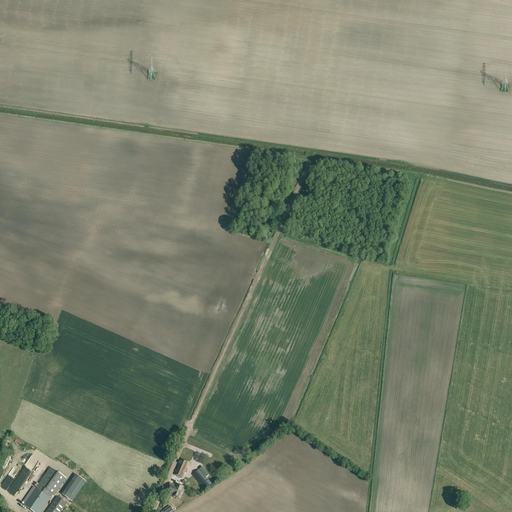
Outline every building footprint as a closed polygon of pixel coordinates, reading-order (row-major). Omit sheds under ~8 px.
[(6,468),(12,455),(8,454),(2,467),(6,468)] [(182,478),(189,462),(181,458),(174,474),(182,478)] [(51,467),(36,488),(24,506),(33,511),(40,511),(53,494),(55,495),(67,478),(51,467)] [(202,486),(208,481),(199,469),(193,475),(202,486)] [(80,470),(65,495),(74,500),(87,479),(84,477),(87,473),(80,470)] [(179,499),(184,487),(177,484),(177,485),(171,483),(166,493),(173,496),(173,497),(179,499)] [(57,497),(46,511),(61,511),(67,504),(57,497)]
